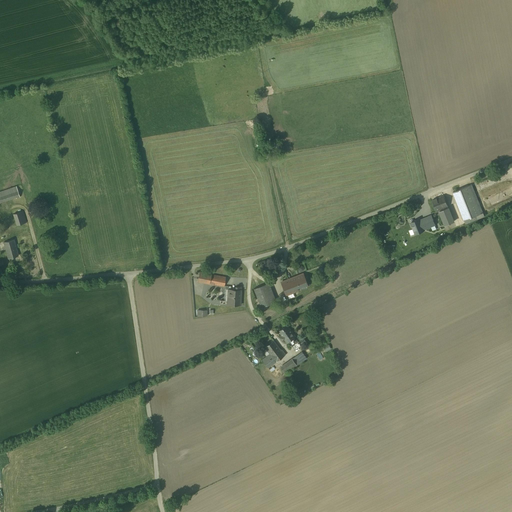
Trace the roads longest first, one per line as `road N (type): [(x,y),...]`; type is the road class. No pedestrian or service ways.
road 1 (track): [(146,389),(236,348),(276,399),(333,376),(351,412)]
road 2 (residential): [(286,247),(511,158)]
road 3 (residential): [(162,511),(128,273)]
road 4 (unclassified): [(128,273),(286,247)]
road 5 (unclassified): [(0,283),(128,273)]
